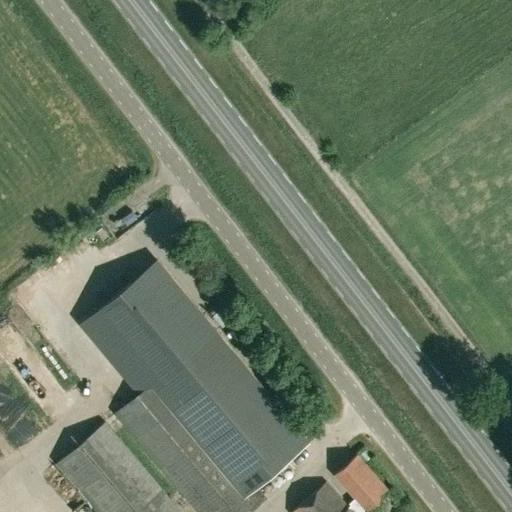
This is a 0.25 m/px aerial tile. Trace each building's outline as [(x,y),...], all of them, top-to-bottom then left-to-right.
[(137,217),(132,210),(122,217),(127,225),(137,217)] [(197,511),(248,511),(266,498),(256,485),(308,442),(157,261),(85,320),(143,389),(115,413),(197,511)] [(78,371),(98,356),(92,348),(72,363),(78,371)] [(100,511),(180,511),(105,421),(57,461),(100,511)] [(365,511),(390,491),(357,453),(335,473),(357,499),(348,507),(347,508),(325,482),(291,511),(365,511)]
